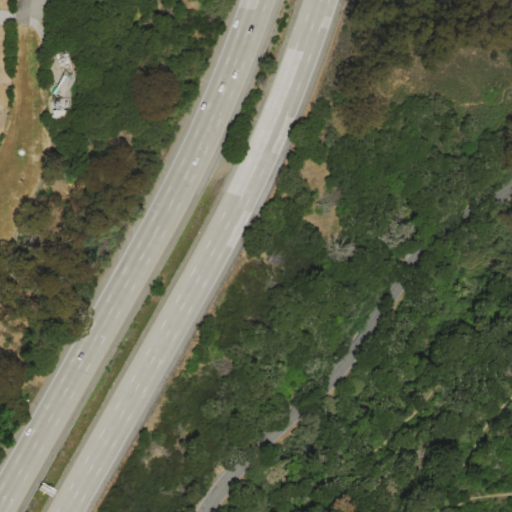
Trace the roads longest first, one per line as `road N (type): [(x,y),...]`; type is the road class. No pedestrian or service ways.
road 1 (motorway): [(63,511),(239,197),(318,0)]
road 2 (motorway): [(256,0),(184,174),(0,502)]
road 3 (tertiary): [(511,191),(427,252),(339,375),(208,511)]
